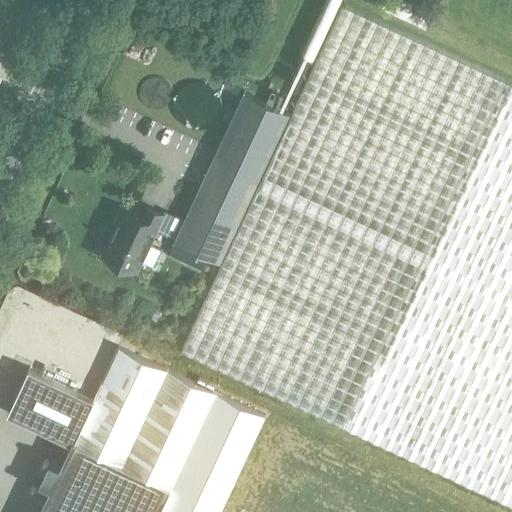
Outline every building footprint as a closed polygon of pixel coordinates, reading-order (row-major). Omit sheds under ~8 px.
[(511,80),(344,3),(292,113),(223,261),(183,347),(511,499),(511,80)] [(213,107),(214,100),(214,96),(213,92),(209,86),(204,82),(199,81),(195,80),(190,81),(186,82),(181,86),(177,92),(175,99),(176,107),(180,112),(185,117),(190,119),(194,119),(201,118),(208,114),(210,112),(213,107)] [(267,101),(244,90),(175,239),(223,261),(292,113),(279,107),(284,96),(272,90),(267,101)] [(142,216),(135,213),(126,209),(104,254),(136,269),(162,213),(160,212),(160,213),(149,208),(149,207),(147,206),(142,216)] [(10,309),(0,342),(0,356),(11,360),(26,314),(10,309)] [(73,355),(75,348),(74,341),(72,337),(69,334),(66,331),(63,329),(55,327),(47,328),(43,329),(39,332),(36,336),(34,339),(33,343),(32,347),(33,355),(35,359),(38,362),(44,367),(48,368),(53,369),(57,369),(62,367),(69,363),(73,355)] [(119,344),(94,397),(29,366),(8,412),(73,442),(61,468),(50,463),(42,481),(53,486),(40,511),(219,511),(266,413),(119,344)]
